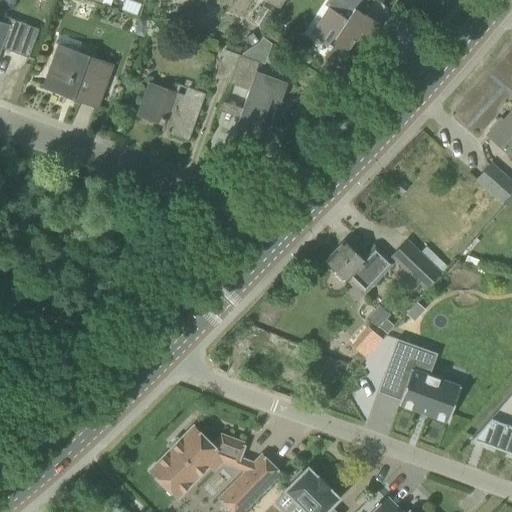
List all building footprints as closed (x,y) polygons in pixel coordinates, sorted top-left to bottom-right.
[(285,0),(264,0),(278,10),(285,0)] [(323,55),(339,65),(360,33),(370,39),(380,25),(354,9),(349,17),(330,6),(313,33),(328,43),(327,46),(329,47),(323,55)] [(0,21),(0,52),(2,48),(16,53),(26,23),(3,15),(0,21)] [(284,37),(271,28),(266,36),(279,44),(284,37)] [(62,46),(46,87),(64,93),(64,95),(98,108),(113,65),(62,46)] [(215,78),(230,83),(240,56),(225,50),(215,78)] [(258,62),(240,56),(230,83),(248,89),(231,140),(245,145),(247,140),(278,151),(286,129),(282,128),(283,125),(278,124),(277,126),(264,121),(272,98),(281,102),(288,84),(255,72),(258,62)] [(149,83),(138,115),(164,124),(165,121),(175,125),(172,134),(189,140),(205,94),(188,88),(186,95),(149,83)] [(511,112),(504,121),(502,119),(487,135),(511,156),(511,112)] [(475,180),(501,204),(511,191),(511,181),(490,162),(475,180)] [(391,256),(426,288),(442,271),(408,239),(391,256)] [(344,241),(325,260),(336,270),(335,275),(341,280),(346,280),(349,282),(351,279),(366,293),(394,264),(375,246),(362,259),(344,241)] [(424,310),(415,303),(405,314),(413,322),(424,310)] [(387,335),(394,326),(387,320),(379,328),(387,335)] [(302,358),(249,338),(243,355),(295,375),(302,358)] [(421,347),(397,339),(385,373),(401,379),(401,380),(407,382),(399,404),(448,422),(460,387),(413,370),(421,347)] [(511,393),(473,439),(511,452),(511,425),(511,424),(511,393)] [(150,470),(177,497),(220,454),(238,460),(244,444),(222,435),(212,445),(193,427),(150,470)] [(224,502),(234,511),(240,511),(280,473),(262,455),(251,466),(255,470),(224,502)] [(286,511),(335,511),(330,506),(338,498),(329,489),(330,488),(318,476),(317,477),(308,468),(303,472),(300,470),(290,480),(293,482),(286,490),(297,502),(286,511)] [(401,511),(387,498),(372,511),(411,511),(410,511),(409,511),(401,511)]
